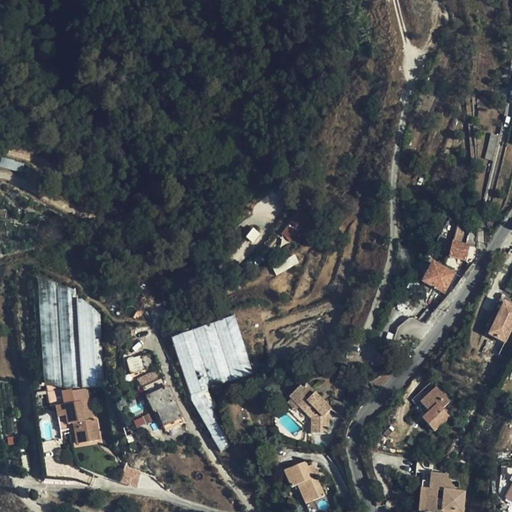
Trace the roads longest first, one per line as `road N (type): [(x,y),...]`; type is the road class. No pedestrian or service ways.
road 1 (unclassified): [(368,511),(353,449),(356,426),(432,338),(511,221)]
road 2 (residential): [(254,511),(173,386),(156,343),(156,313)]
